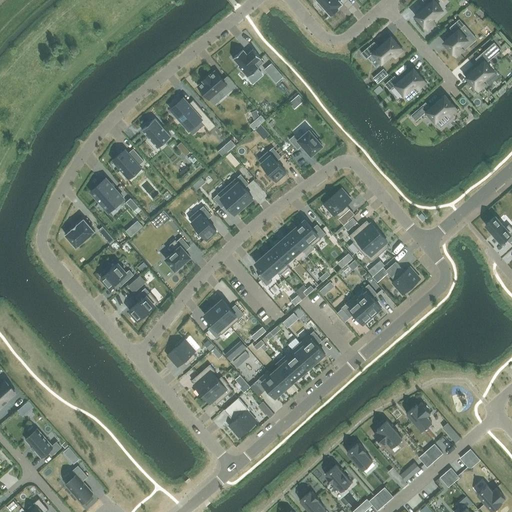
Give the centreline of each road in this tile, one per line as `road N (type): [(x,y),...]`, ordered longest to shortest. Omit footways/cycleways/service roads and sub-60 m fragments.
road 1 (residential): [(257,0),(103,130),(49,213),(46,255),(136,357)]
road 2 (residential): [(136,357),(233,244),(342,160),(356,165),(425,244)]
road 3 (residential): [(425,244),(446,268),(443,283),(233,469)]
road 4 (residential): [(136,357),(233,469)]
road 5 (residential): [(498,416),(386,511)]
road 6 (residential): [(384,6),(336,41),(320,35),(290,0)]
